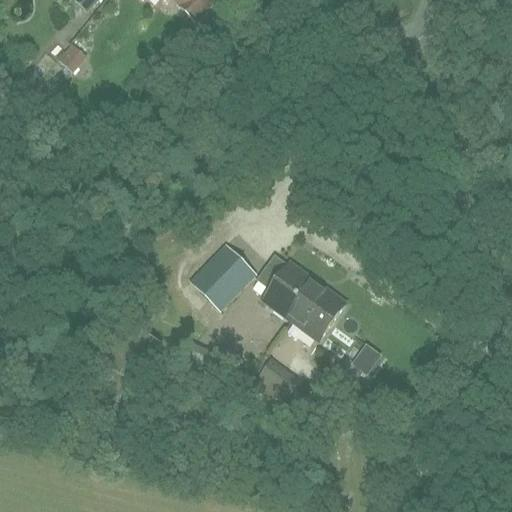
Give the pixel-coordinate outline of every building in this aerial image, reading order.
[(76,0),(74,2),(88,15),(102,0),(76,0)] [(161,0),(165,4),(169,1),(194,26),(216,4),(212,0),(161,0)] [(59,65),(74,77),(87,62),(72,49),(59,65)] [(222,316),(257,279),(226,250),(191,287),(222,316)] [(347,309),(313,284),(291,268),(264,305),(320,346),(347,309)] [(142,393),(164,349),(117,325),(85,387),(120,404),(129,386),(142,393)] [(223,386),(232,365),(194,348),(188,360),(188,359),(183,357),(179,367),(223,386)]
